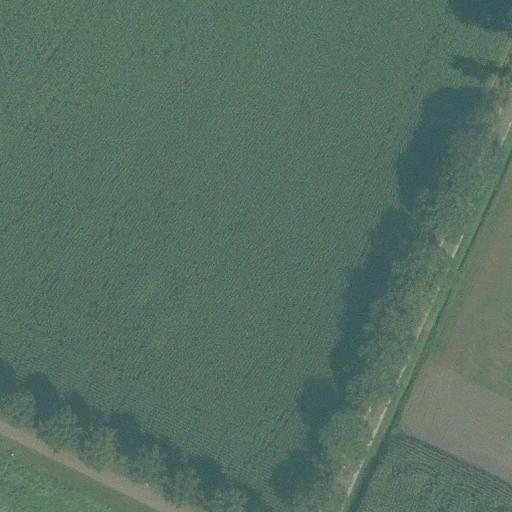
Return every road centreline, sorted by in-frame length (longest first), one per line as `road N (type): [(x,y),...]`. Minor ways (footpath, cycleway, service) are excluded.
road 1 (unclassified): [(335,511),(511,88)]
road 2 (track): [(165,511),(0,431)]
